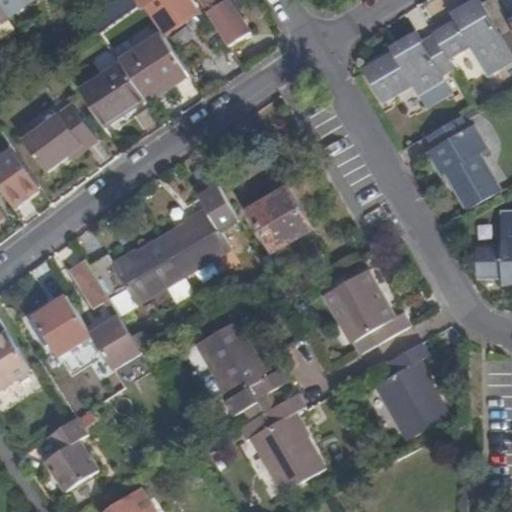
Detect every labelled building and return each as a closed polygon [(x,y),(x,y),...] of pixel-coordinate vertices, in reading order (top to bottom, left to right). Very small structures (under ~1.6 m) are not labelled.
[(0,0),(0,23),(11,16),(0,0)] [(138,5),(134,0),(124,0),(115,7),(122,18),(138,5)] [(141,0),(143,3),(145,7),(153,18),(179,0),(141,0)] [(229,0),(202,0),(231,46),(251,33),(229,0)] [(481,0),(462,11),(466,17),(458,22),(436,34),(438,38),(451,60),(473,47),(489,76),(511,62),(511,56),(503,40),(511,34),(511,26),(497,0),(495,0),(484,6),(481,0)] [(466,17),(462,11),(454,16),(458,22),(466,17)] [(220,28),(215,21),(199,31),(215,56),(231,46),(227,40),(220,28)] [(419,34),(403,44),(405,48),(395,53),(366,70),(385,104),(415,87),(421,97),(448,82),(445,78),(458,71),(451,60),(438,38),(426,44),(419,34)] [(150,102),(191,74),(166,37),(124,65),(125,67),(149,101),(150,102)] [(405,48),(403,44),(393,49),(395,53),(405,48)] [(125,67),(84,93),(108,128),(149,101),(125,67)] [(47,174),(71,157),(85,147),(88,151),(101,141),(74,104),(22,141),(47,174)] [(443,165),(448,174),(469,212),(503,192),(482,154),(490,150),(476,127),(472,130),(464,117),(430,137),(437,150),(430,153),(438,167),(443,165)] [(85,147),(71,157),(74,161),(88,151),(85,147)] [(15,151),(0,162),(0,184),(15,205),(40,188),(15,151)] [(443,165),(438,167),(444,176),(448,174),(443,165)] [(203,199),(209,208),(211,212),(187,225),(165,239),(188,277),(235,250),(224,232),(242,221),(223,187),(203,199)] [(292,188),(257,209),(280,249),(315,228),(292,188)] [(211,212),(209,208),(185,222),(187,225),(211,212)] [(280,249),(257,209),(252,211),(276,251),(280,249)] [(511,278),(511,212),(505,213),(504,247),(480,247),(480,278),(505,278),(511,278)] [(165,239),(140,253),(117,267),(115,264),(110,256),(91,267),(98,278),(110,296),(112,301),(131,291),(140,306),(188,277),(165,239)] [(117,267),(140,253),(138,250),(115,264),(117,267)] [(396,319),(370,273),(331,295),(357,343),(373,334),(380,346),(414,326),(406,313),(396,319)] [(110,296),(98,278),(85,285),(96,304),(110,296)] [(70,297),(94,335),(95,334),(94,332),(71,296),(70,297)] [(62,355),(94,335),(70,297),(38,317),(62,355)] [(143,351),(121,315),(94,332),(95,334),(94,335),(115,369),(143,351)] [(273,377),(260,353),(241,322),(199,346),(231,401),(228,403),(237,418),(261,403),(261,401),(294,382),(287,369),(277,374),(273,377)] [(10,330),(0,337),(0,391),(35,369),(10,330)] [(373,334),(357,343),(364,355),(380,346),(373,334)] [(454,418),(435,386),(421,364),(425,362),(433,357),(425,344),(391,363),(398,376),(379,386),(411,442),(454,418)] [(273,377),(277,374),(263,351),(260,353),(273,377)] [(438,385),(425,362),(421,364),(435,386),(438,385)] [(167,405),(151,379),(124,395),(140,421),(167,405)] [(328,470),(311,440),(297,416),(300,414),(310,409),(302,395),(268,415),(275,427),(254,440),(286,494),(328,470)] [(314,437),(300,414),(297,416),(311,440),(314,437)] [(78,417),(56,432),(66,448),(60,451),(47,460),(68,491),(100,469),(80,440),(89,434),(78,417)] [(66,448),(56,432),(50,436),(60,451),(66,448)] [(177,445),(170,432),(139,450),(147,463),(177,445)] [(158,511),(142,487),(105,511),(158,511)]
